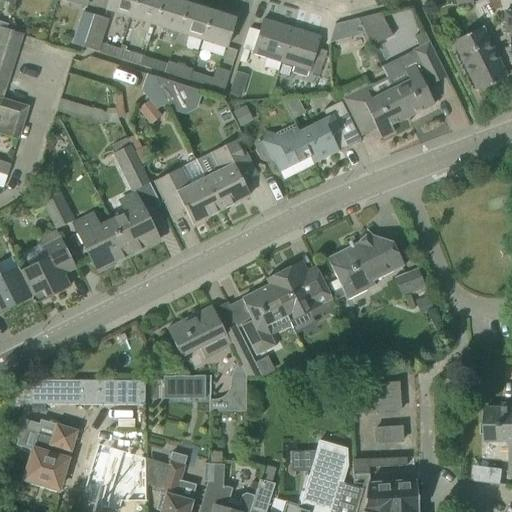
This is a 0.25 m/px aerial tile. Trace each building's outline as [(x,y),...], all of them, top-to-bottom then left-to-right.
[(108,0),(105,11),(129,18),(135,0),(108,0)] [(135,0),(129,18),(153,26),(161,0),(135,0)] [(161,0),(153,26),(177,33),(186,3),(175,0),(161,0)] [(471,0),(455,0),(457,9),(472,6),(471,0)] [(186,36),(201,41),(210,11),(186,3),(177,33),(173,44),(183,47),(186,36)] [(210,11),(201,41),(225,48),(235,19),(210,11)] [(380,13),(357,19),(364,34),(367,39),(388,28),(380,13)] [(98,52),(101,43),(107,19),(93,14),(82,47),(98,52)] [(277,72),(280,63),(291,28),(263,19),(252,54),(265,59),(263,67),(277,72)] [(0,26),(0,44),(18,50),(23,34),(0,26)] [(451,42),(476,93),(506,78),(482,27),(451,42)] [(291,28),(280,63),(293,67),(291,74),(305,78),(307,72),(308,72),(319,37),(291,28)] [(98,52),(117,58),(120,48),(101,43),(98,52)] [(0,44),(0,58),(13,63),(18,50),(0,44)] [(413,51),(430,85),(445,78),(428,44),(413,51)] [(117,58),(141,66),(144,56),(120,48),(117,58)] [(141,66),(164,73),(168,63),(166,63),(144,56),(141,66)] [(0,58),(0,71),(10,75),(13,63),(0,58)] [(164,73),(188,81),(191,71),(191,69),(167,61),(166,63),(168,63),(164,73)] [(407,80),(392,88),(407,118),(433,105),(413,65),(402,70),(407,80)] [(191,71),(188,81),(223,92),(230,71),(215,67),(211,77),(191,71)] [(0,71),(0,86),(6,88),(10,75),(0,71)] [(170,110),(184,115),(196,109),(201,91),(153,76),(170,110)] [(407,118),(392,88),(377,95),(371,84),(342,98),(361,135),(375,128),(381,139),(394,132),(390,126),(407,118)] [(2,100),(0,99),(0,100),(0,115),(0,116),(0,117),(0,133),(18,139),(28,106),(2,98),(2,100)] [(137,108),(150,124),(160,116),(148,100),(137,108)] [(326,118),(297,132),(314,164),(360,141),(340,101),(322,110),(326,118)] [(232,113),(240,127),(251,121),(244,106),(232,113)] [(314,164),(297,132),(293,124),(273,134),(264,131),(260,141),(256,143),(254,150),(259,160),(269,163),(273,161),(278,173),(279,173),(283,179),(314,164)] [(126,139),(129,145),(139,165),(140,165),(151,159),(144,146),(140,148),(134,135),(126,139)] [(218,170),(204,177),(221,211),(248,197),(241,183),(257,176),(238,137),(210,152),(218,170)] [(139,165),(129,145),(111,154),(130,192),(148,182),(140,165),(139,165)] [(10,164),(0,160),(0,173),(6,176),(10,164)] [(221,211),(204,177),(189,184),(181,167),(152,181),(171,219),(186,211),(193,225),(221,211)] [(38,195),(56,229),(74,220),(56,185),(38,195)] [(122,212),(108,219),(128,257),(158,242),(133,191),(116,199),(122,212)] [(128,257),(108,219),(99,224),(92,212),(72,222),(97,272),(128,257)] [(46,257),(18,270),(18,271),(31,297),(31,298),(34,304),(70,286),(64,275),(76,270),(66,252),(56,229),(38,238),(41,246),(46,257)] [(326,259),(335,277),(346,299),(374,285),(372,282),(404,267),(392,242),(371,236),(368,232),(355,244),(326,259)] [(0,313),(31,298),(31,297),(18,271),(18,270),(16,267),(11,258),(0,263),(0,313)] [(266,279),(269,285),(270,285),(286,316),(285,317),(287,321),(331,299),(315,267),(306,272),(301,262),(266,279)] [(398,276),(393,278),(401,299),(406,297),(412,294),(404,274),(398,276)] [(270,285),(269,285),(241,299),(252,320),(241,326),(255,356),(275,346),(265,326),(285,317),(286,316),(270,285)] [(433,309),(428,297),(416,302),(420,314),(433,309)] [(211,307),(166,329),(175,347),(180,358),(198,349),(204,359),(230,346),(245,376),(260,376),(253,362),(235,325),(223,331),(211,307)] [(204,377),(182,377),(182,399),(204,399),(204,377)] [(45,405),(85,405),(86,382),(30,381),(30,405),(45,405)] [(85,405),(95,406),(96,382),(86,382),(85,405)] [(96,382),(95,406),(144,406),(144,382),(96,382)] [(364,386),(366,414),(399,412),(397,384),(364,386)] [(509,478),(511,478),(511,404),(502,404),(502,408),(485,408),(485,443),(509,443),(509,478)] [(23,480),(58,490),(67,460),(65,459),(73,430),(54,424),(51,435),(40,431),(34,450),(32,449),(23,480)] [(374,430),(375,444),(401,442),(400,428),(374,430)] [(354,511),(361,489),(342,483),(347,466),(346,450),(320,442),(299,507),(285,502),(281,511),(354,511)] [(97,444),(83,491),(89,493),(85,503),(114,511),(118,511),(121,505),(127,507),(128,503),(146,502),(145,458),(97,444)] [(184,466),(187,457),(171,453),(169,462),(154,510),(159,511),(187,511),(191,502),(175,498),(184,466)] [(352,460),(352,480),(372,479),(372,459),(352,460)] [(466,477),(500,484),(503,469),(469,463),(466,477)] [(253,495),(245,493),(241,495),(239,502),(228,499),(231,488),(222,485),(223,465),(204,464),(203,482),(207,482),(198,511),(201,511),(202,509),(212,511),(248,511),(249,510),(249,509),(253,495)] [(258,479),(253,495),(249,509),(249,510),(258,511),(264,511),(273,483),(271,483),(275,469),(262,465),(258,479)] [(417,511),(415,481),(371,484),(363,483),(361,489),(354,511),(417,511)]
